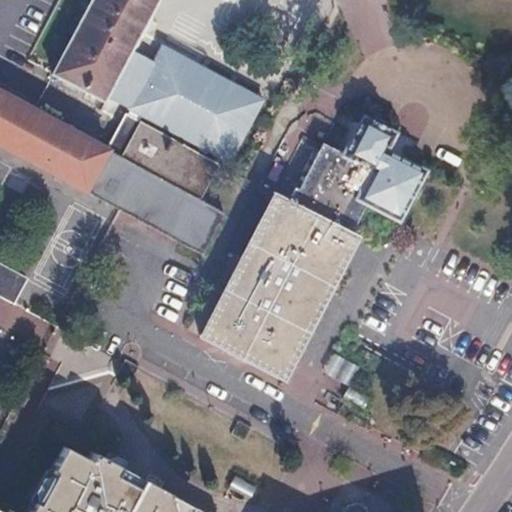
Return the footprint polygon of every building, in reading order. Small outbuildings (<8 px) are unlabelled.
[(90,0),(50,75),(99,102),(102,98),(127,51),(154,0),(90,0)] [(226,164),(259,102),(159,48),(151,64),(127,51),(102,98),(226,164)] [(0,148),(117,211),(198,255),(220,214),(197,201),(216,166),(184,148),(183,150),(121,117),(103,151),(31,112),(0,95),(0,148)] [(368,120),(366,124),(359,120),(339,159),(300,139),(271,195),(197,340),(278,383),(352,240),(344,235),(361,205),(394,222),(419,173),(380,153),(390,135),(384,132),(385,129),(383,124),(374,119),(368,120)] [(0,265),(0,299),(9,304),(23,278),(0,265)] [(345,359),(335,378),(348,384),(359,366),(345,359)] [(58,497),(55,503),(71,511),(193,511),(142,484),(139,488),(121,478),(123,473),(93,457),(89,466),(62,451),(38,494),(47,499),(50,493),(58,497)] [(123,473),(121,478),(139,488),(142,484),(123,473)] [(71,511),(55,503),(58,497),(50,493),(47,499),(38,494),(28,511),(71,511)]
